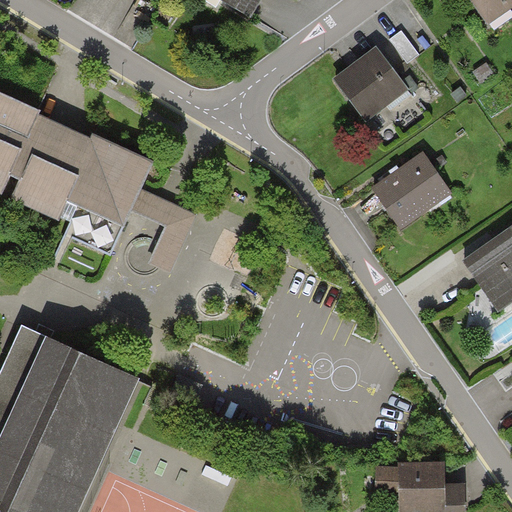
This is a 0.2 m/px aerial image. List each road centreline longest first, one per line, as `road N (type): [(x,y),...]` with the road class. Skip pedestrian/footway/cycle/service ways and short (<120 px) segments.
road 1 (residential): [(230,114),(295,173),(511,478)]
road 2 (residential): [(22,0),(200,109),(230,114)]
road 3 (residential): [(363,0),(252,87),(230,114)]
